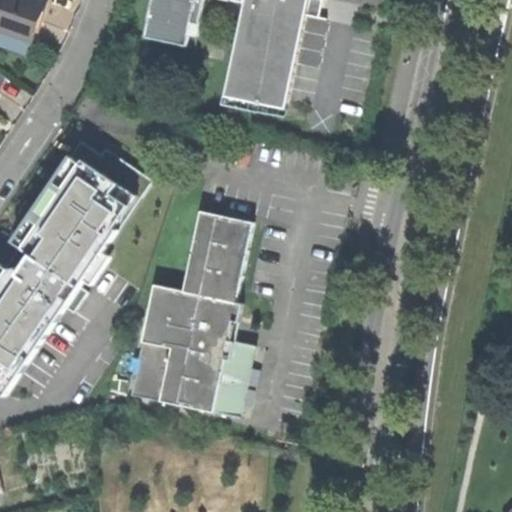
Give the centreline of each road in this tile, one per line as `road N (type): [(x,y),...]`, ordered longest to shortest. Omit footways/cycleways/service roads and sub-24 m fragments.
road 1 (tertiary): [(383,511),(401,354),(473,0)]
road 2 (tertiary): [(440,0),(367,357),(355,511)]
road 3 (residential): [(0,183),(72,76),(101,0)]
